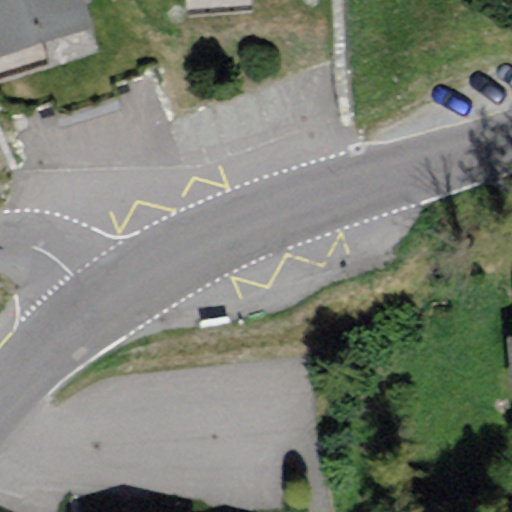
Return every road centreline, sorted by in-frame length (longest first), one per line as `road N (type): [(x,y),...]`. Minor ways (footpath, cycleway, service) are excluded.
road 1 (tertiary): [(148,270),(511,147)]
road 2 (tertiary): [(0,396),(64,328),(148,270)]
road 3 (unclassified): [(0,248),(44,240),(148,270)]
